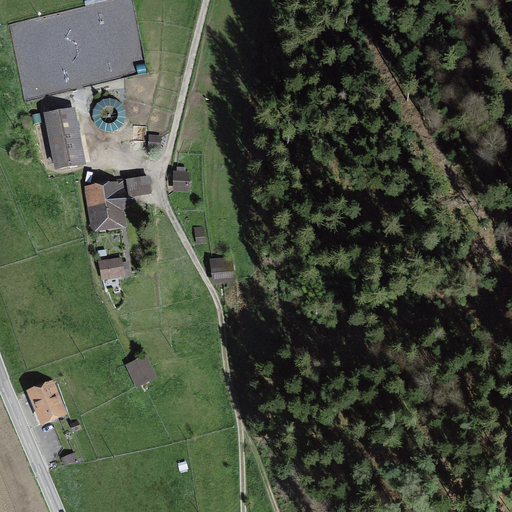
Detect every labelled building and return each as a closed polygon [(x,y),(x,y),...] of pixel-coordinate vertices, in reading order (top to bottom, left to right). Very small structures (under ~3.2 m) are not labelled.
[(95,129),(125,128),(124,100),(94,100),(95,129)] [(57,168),(79,164),(69,112),(47,117),(57,168)] [(160,138),(151,137),(151,149),(159,150),(160,138)] [(188,190),(188,175),(177,174),(177,190),(188,190)] [(113,184),(86,188),(88,205),(95,204),(98,225),(119,222),(117,210),(131,208),(129,195),(150,193),(148,179),(127,182),(128,188),(125,188),(124,180),(112,182),(113,184)] [(197,229),(199,243),(205,242),(203,228),(197,229)] [(99,263),(102,279),(124,276),(121,259),(99,263)] [(231,260),(213,262),(215,282),(233,280),(231,260)] [(137,386),(155,378),(146,360),(129,368),(137,386)] [(50,385),(31,393),(43,421),(62,413),(50,385)] [(74,431),(80,428),(78,423),(72,425),(74,431)] [(74,454),(62,459),(65,465),(78,463),(74,454)]
